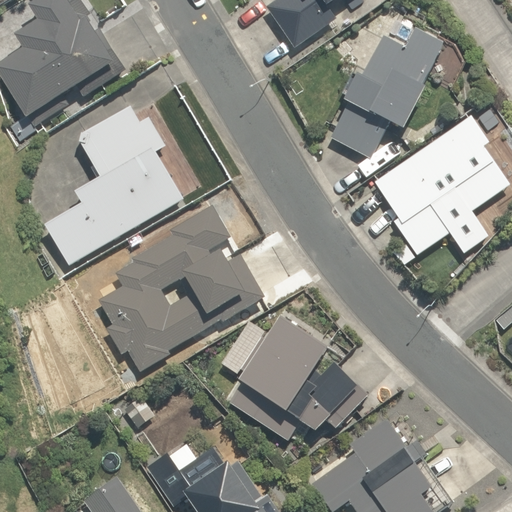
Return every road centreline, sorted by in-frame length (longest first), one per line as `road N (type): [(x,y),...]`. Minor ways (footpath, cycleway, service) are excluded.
road 1 (residential): [(171,0),(301,216),(423,356)]
road 2 (residential): [(423,356),(511,438)]
